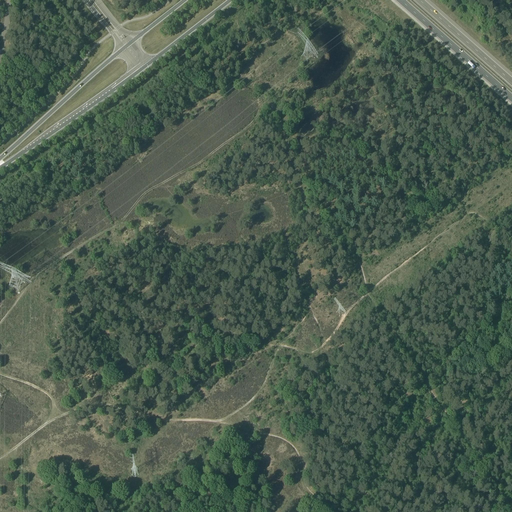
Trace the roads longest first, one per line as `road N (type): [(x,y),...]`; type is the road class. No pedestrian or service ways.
road 1 (primary): [(0,166),(143,67)]
road 2 (primary): [(124,47),(0,159)]
road 3 (trunk): [(399,0),(511,99)]
road 4 (trunk): [(511,82),(418,0)]
